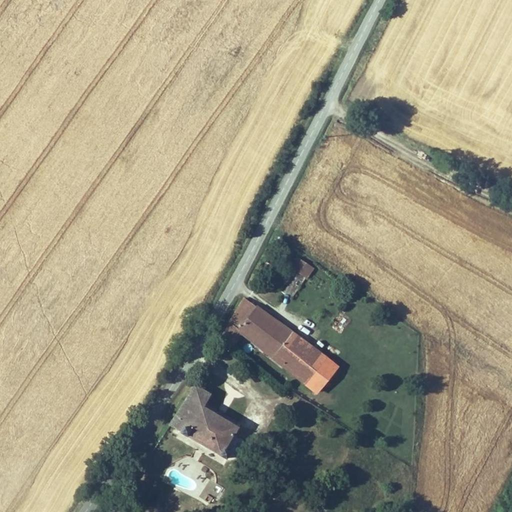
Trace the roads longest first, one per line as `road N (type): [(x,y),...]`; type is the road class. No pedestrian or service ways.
road 1 (tertiary): [(85,511),(239,275),(380,0)]
road 2 (track): [(326,105),(511,193)]
